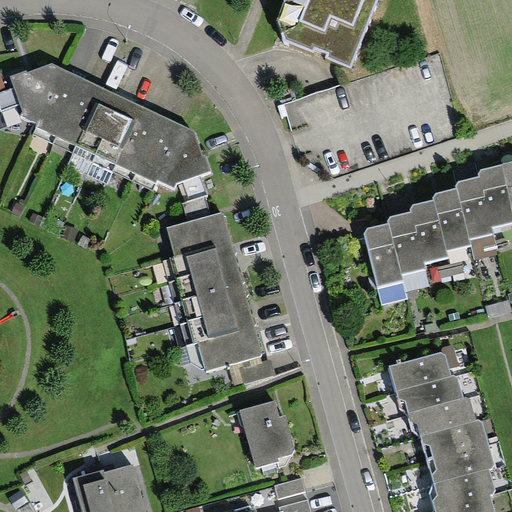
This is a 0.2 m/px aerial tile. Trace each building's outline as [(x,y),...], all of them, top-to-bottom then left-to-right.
[(285,0),(277,21),(283,41),(314,54),(315,49),(329,55),(325,58),(351,68),(378,0),(285,0)] [(211,169),(191,129),(53,63),(9,77),(24,112),(21,117),(38,123),(36,127),(155,186),(157,180),(174,188),(177,184),(211,169)] [(511,229),(511,202),(505,173),(481,178),(482,184),(495,234),(511,229)] [(495,234),(482,184),(459,189),(460,195),(474,250),(477,261),(500,255),(495,234)] [(447,256),(474,250),(460,195),(433,202),(435,208),(447,256)] [(447,256),(435,208),(412,214),(414,219),(426,268),(449,263),(447,256)] [(263,356),(222,212),(167,228),(208,372),(263,356)] [(426,268),(414,219),(390,225),(392,232),(403,279),(427,273),(426,268)] [(403,279),(392,232),(367,238),(380,292),(405,285),(403,279)] [(508,314),(506,305),(490,309),(492,318),(508,314)] [(441,354),(389,366),(396,391),(451,377),(445,352),(441,354)] [(455,376),(451,377),(396,391),(399,399),(406,401),(409,412),(463,398),(458,378),(455,376)] [(466,397),(463,398),(409,412),(410,421),(417,424),(421,436),(477,422),(471,400),(466,397)] [(242,416),(256,472),(298,461),(288,423),(281,425),(276,408),(242,416)] [(421,436),(427,459),(488,442),(483,422),(480,421),(477,422),(421,436)] [(427,459),(434,484),(491,469),(493,468),(495,464),(488,442),(427,459)] [(144,511),(133,465),(105,472),(114,511),(144,511)] [(104,469),(73,478),(82,511),(114,511),(105,472),(104,469)] [(495,489),(491,469),(434,484),(438,495),(432,500),(435,510),(491,496),(493,495),(495,489)] [(302,483),(276,491),(280,503),(305,495),(302,483)] [(495,511),(491,496),(435,510),(435,511),(495,511)]
